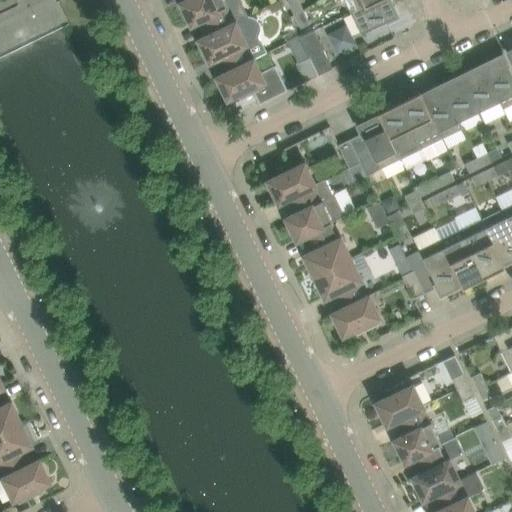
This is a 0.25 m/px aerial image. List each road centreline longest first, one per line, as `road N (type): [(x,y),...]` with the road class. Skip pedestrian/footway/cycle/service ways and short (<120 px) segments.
road 1 (residential): [(202,162),(448,39)]
road 2 (residential): [(316,397),(202,162)]
road 3 (residential): [(111,496),(0,268)]
road 4 (residential): [(316,397),(511,300)]
road 5 (residential): [(202,162),(122,0)]
road 6 (residential): [(372,511),(316,397)]
